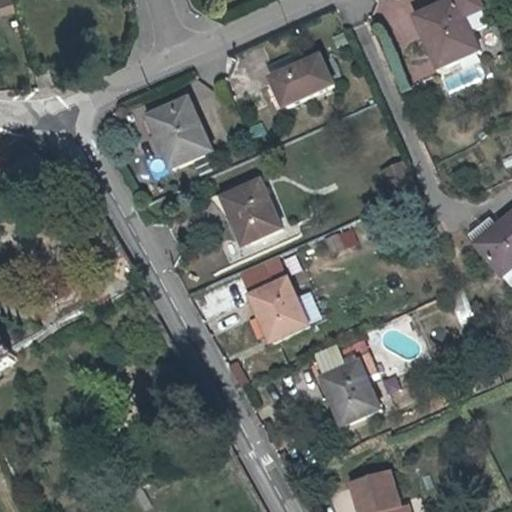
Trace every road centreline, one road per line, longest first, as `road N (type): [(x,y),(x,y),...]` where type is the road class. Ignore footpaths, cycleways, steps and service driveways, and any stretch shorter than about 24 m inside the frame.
road 1 (residential): [(289,511),(97,169),(72,134),(48,120)]
road 2 (residential): [(175,66),(322,0)]
road 3 (residential): [(48,120),(175,66)]
